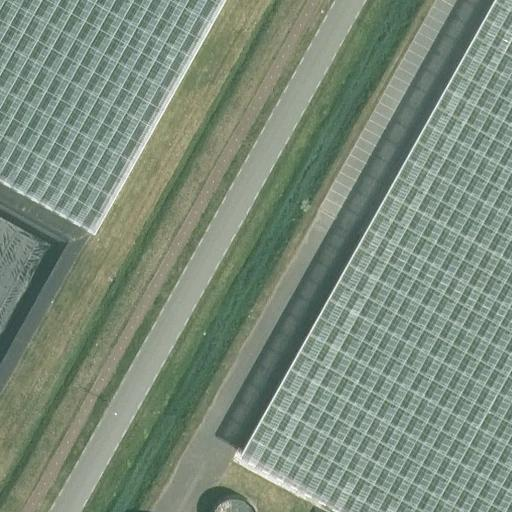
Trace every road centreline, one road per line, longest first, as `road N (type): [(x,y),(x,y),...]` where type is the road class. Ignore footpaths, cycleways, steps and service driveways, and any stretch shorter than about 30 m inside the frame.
road 1 (unclassified): [(64,511),(351,0)]
road 2 (unknown): [(473,0),(225,436)]
